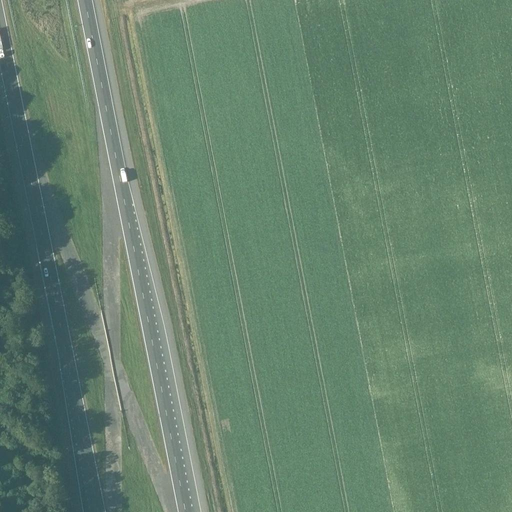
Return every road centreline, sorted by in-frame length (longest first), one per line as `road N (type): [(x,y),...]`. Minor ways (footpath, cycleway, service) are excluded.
road 1 (motorway): [(185,511),(84,0)]
road 2 (motorway): [(0,32),(97,511)]
